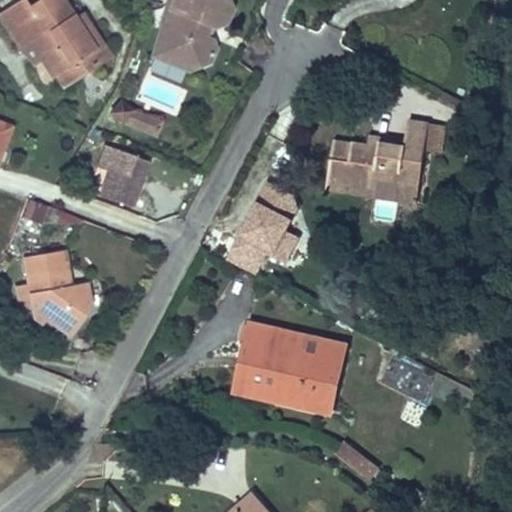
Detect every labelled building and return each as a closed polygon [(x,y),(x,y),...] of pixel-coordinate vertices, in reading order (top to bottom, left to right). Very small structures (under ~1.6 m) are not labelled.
[(17,0),(0,11),(0,15),(22,48),(34,40),(45,57),(64,87),(82,75),(73,62),(89,53),(96,63),(108,55),(89,27),(83,31),(75,17),(62,0),(38,0),(28,6),(23,0),(17,0)] [(179,0),(176,9),(181,11),(175,26),(164,51),(203,67),(215,62),(220,49),(215,38),(210,35),(214,25),(219,27),(231,22),(236,9),(232,0),(179,0)] [(172,0),(170,6),(176,9),(179,0),(172,0)] [(81,14),(75,17),(83,31),(89,27),(81,14)] [(156,57),(193,72),(203,67),(164,51),(175,26),(166,22),(156,57)] [(34,40),(22,48),(25,53),(35,62),(45,57),(34,40)] [(73,62),(82,75),(97,65),(96,63),(89,53),(73,62)] [(130,110),(119,100),(109,112),(121,122),(130,110)] [(121,122),(155,136),(161,122),(130,110),(121,122)] [(355,134),(353,145),(369,147),(368,152),(379,154),(381,144),(426,151),(429,125),(409,122),(406,141),(355,134)] [(0,157),(10,130),(0,126),(0,157)] [(335,143),(332,160),(329,183),(366,189),(366,186),(399,191),(401,181),(420,184),(426,151),(381,144),(379,154),(368,152),(369,147),(353,145),(335,143)] [(98,195),(130,207),(147,161),(105,145),(96,167),(107,171),(98,195)] [(299,195),(268,179),(227,260),(258,275),(268,256),(280,262),(293,236),(281,230),(299,195)] [(366,189),(329,183),(328,189),(418,203),(420,184),(401,181),(399,191),(366,186),(366,189)] [(15,287),(18,303),(31,302),(32,311),(34,311),(70,337),(90,307),(87,287),(70,288),(64,252),(23,259),(27,286),(15,287)] [(31,302),(18,303),(19,313),(32,311),(31,302)] [(487,350),(493,330),(464,322),(458,342),(487,350)] [(330,413),(334,394),(345,345),(321,340),(305,336),(249,323),(241,359),(233,392),(246,395),(309,409),(330,413)] [(380,349),(370,380),(425,398),(435,367),(380,349)] [(345,444),(338,452),(370,476),(376,469),(345,444)] [(241,506),(233,511),(264,511),(251,497),(241,506)]
